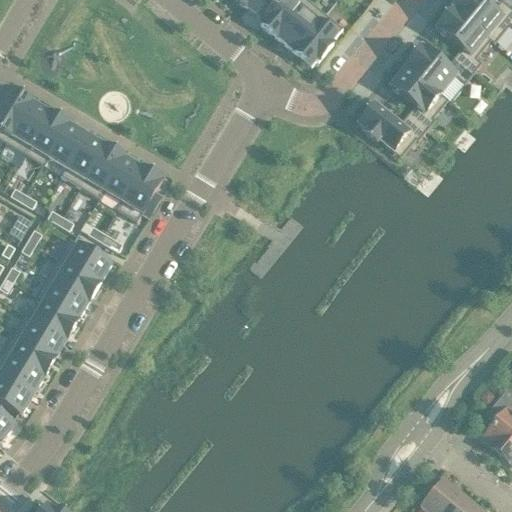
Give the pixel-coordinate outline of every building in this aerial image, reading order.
[(231,0),(246,12),(256,0),(231,0)] [(256,0),(246,12),(262,25),(263,26),(284,0),(256,0)] [(262,25),(259,28),(276,42),(307,4),(302,0),(284,0),(263,26),(262,25)] [(475,0),(463,0),(452,13),(486,41),(486,42),(493,48),(509,29),(511,31),(511,29),(511,13),(501,4),(493,14),(475,0)] [(307,4),(276,42),(293,56),(324,18),(307,4)] [(452,13),(436,33),(461,53),(453,62),(472,78),(481,67),(471,59),(486,42),(486,41),(452,13)] [(324,18),(293,56),(311,70),(316,64),(317,66),(333,47),(331,46),(342,33),(324,18)] [(421,51),(405,71),(440,99),(440,98),(454,80),(464,88),(472,78),(453,62),(446,72),(421,51)] [(405,71),(389,90),(414,110),(407,120),(426,135),(434,125),(432,123),(447,104),(440,98),(440,99),(405,71)] [(0,106),(3,108),(0,112),(0,144),(5,148),(30,106),(24,102),(23,99),(6,88),(0,97),(0,106)] [(30,106),(5,148),(24,159),(49,117),(30,106)] [(374,109),(358,129),(366,135),(364,138),(376,147),(378,145),(400,163),(415,144),(417,145),(426,135),(407,120),(399,129),(374,109)] [(49,117),(24,159),(44,171),(48,163),(69,129),(49,117)] [(48,163),(44,171),(60,180),(65,173),(65,174),(86,139),(69,129),(48,163)] [(65,174),(65,173),(60,180),(78,192),(104,149),(86,139),(65,174)] [(104,149),(78,192),(99,204),(104,197),(103,196),(123,161),(104,149)] [(123,161),(103,196),(104,197),(120,206),(121,207),(142,172),(123,161)] [(120,206),(116,214),(136,226),(141,218),(148,222),(161,201),(154,197),(162,184),(142,172),(121,207),(120,206)] [(14,193),(9,200),(20,207),(25,199),(14,193)] [(25,199),(20,207),(31,214),(36,206),(25,199)] [(51,215),(47,223),(58,229),(62,221),(51,215)] [(62,221),(58,229),(68,236),(73,228),(62,221)] [(15,225),(8,238),(19,244),(26,232),(15,225)] [(93,231),(88,239),(99,245),(104,237),(93,231)] [(34,234),(27,245),(36,249),(42,239),(34,234)] [(104,237),(99,245),(118,257),(122,249),(104,237)] [(69,244),(58,262),(100,287),(111,268),(73,246),(69,244)] [(27,245),(21,256),(29,261),(36,249),(27,245)] [(7,248),(1,258),(8,263),(14,252),(7,248)] [(58,262),(47,281),(88,306),(100,287),(58,262)] [(11,271),(5,282),(13,287),(20,276),(11,271)] [(47,281),(35,300),(40,303),(77,325),(88,306),(47,281)] [(5,282),(0,290),(0,294),(7,298),(13,287),(5,282)] [(40,303),(28,321),(66,344),(77,325),(40,303)] [(24,319),(12,337),(55,363),(66,344),(28,321),(24,319)] [(12,337),(1,356),(43,381),(55,363),(12,337)] [(1,356),(0,358),(0,381),(32,400),(43,381),(1,356)] [(0,381),(0,406),(21,419),(32,400),(0,381)] [(486,391),(479,400),(487,407),(495,398),(486,391)] [(500,458),(511,443),(511,397),(506,393),(488,415),(497,423),(481,443),(500,458)] [(0,418),(0,446),(14,430),(0,418)] [(511,443),(500,458),(511,468),(511,443)] [(447,511),(459,498),(442,484),(420,511),(421,511),(447,511)] [(474,511),(475,511),(459,498),(447,511),(474,511)]
